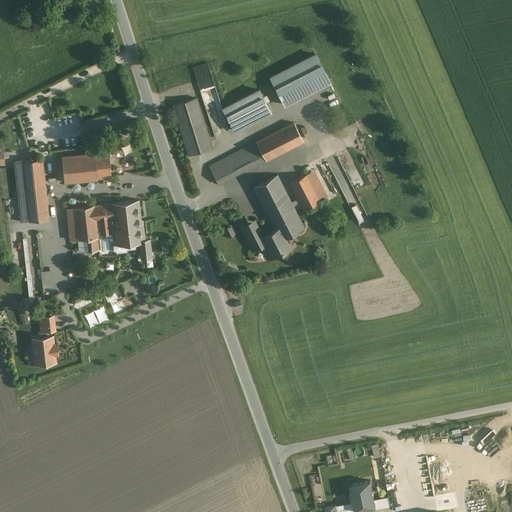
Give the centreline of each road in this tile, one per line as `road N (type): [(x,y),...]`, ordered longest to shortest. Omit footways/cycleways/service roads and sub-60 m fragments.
road 1 (unclassified): [(116,0),(291,511)]
road 2 (track): [(269,453),(511,405)]
